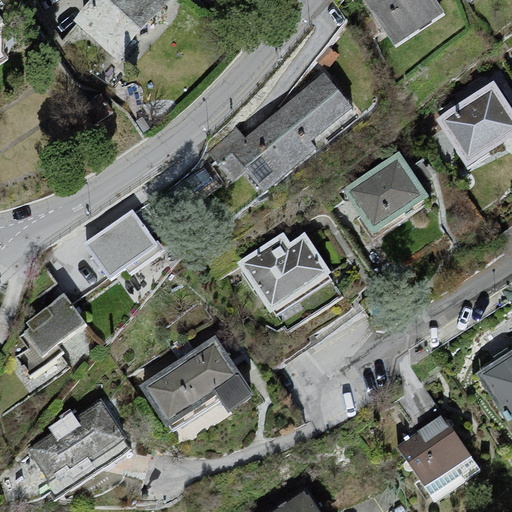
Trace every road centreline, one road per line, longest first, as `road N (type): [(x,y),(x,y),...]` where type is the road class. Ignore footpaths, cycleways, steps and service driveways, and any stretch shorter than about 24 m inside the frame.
road 1 (unclassified): [(307,0),(183,129),(11,230)]
road 2 (residential): [(511,265),(331,384)]
